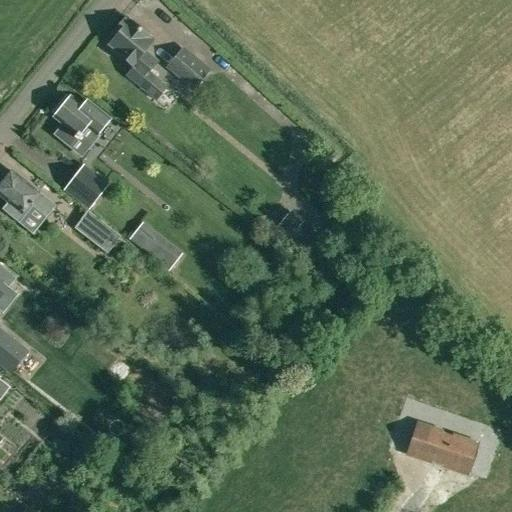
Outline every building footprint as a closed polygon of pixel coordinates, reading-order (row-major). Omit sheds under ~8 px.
[(119,56),(132,66),(133,65),(135,66),(127,76),(154,99),(166,86),(149,72),(157,62),(145,51),(153,40),(126,17),(113,32),(117,36),(109,45),(121,54),(119,56)] [(210,70),(184,49),(169,67),(195,89),(210,70)] [(58,105),(52,113),(55,116),(54,117),(62,123),(64,125),(57,133),(71,145),(78,136),(87,126),(98,135),(99,133),(105,126),(111,118),(88,100),(85,104),(73,94),(69,98),(61,108),(58,105)] [(80,165),(63,187),(86,205),(103,183),(80,165)] [(12,172),(0,187),(0,195),(9,202),(3,209),(20,222),(33,205),(46,216),(55,205),(26,182),(25,183),(12,172)] [(108,252),(120,236),(88,212),(76,228),(108,252)] [(298,227),(286,242),(302,255),(314,240),(300,228),(298,227)] [(364,247),(350,265),(365,277),(379,259),(364,247)] [(0,284),(2,282),(7,287),(15,278),(0,265),(0,284)] [(348,267),(338,279),(353,291),(362,279),(348,267)] [(0,332),(0,363),(10,372),(25,353),(0,332)] [(0,377),(0,397),(3,400),(17,381),(4,372),(0,377)] [(474,445),(451,437),(419,426),(410,453),(465,472),(474,445)] [(101,458),(94,453),(82,468),(89,473),(101,458)]
